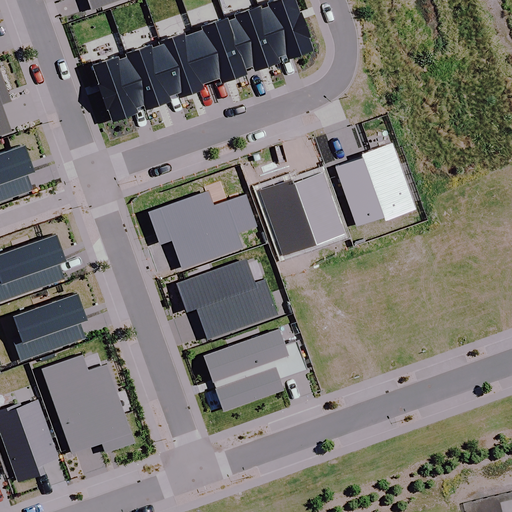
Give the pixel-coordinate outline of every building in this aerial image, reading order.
[(85,0),(89,10),(116,0),(85,0)] [(264,6),(258,8),(275,55),(281,53),(283,58),(308,50),(290,0),(268,0),(262,2),(264,6)] [(231,18),(225,20),(242,67),(248,65),(250,70),(276,61),(256,4),(229,13),(231,18)] [(243,73),(223,16),(190,27),(211,84),(243,73)] [(195,83),(208,79),(191,31),(178,36),(177,32),(158,38),(178,95),(197,89),(195,83)] [(162,98),(176,93),(159,45),(145,50),(143,46),(122,53),(143,110),(163,103),(162,98)] [(128,109),(140,105),(123,57),(111,61),(109,57),(85,66),(105,122),(130,113),(128,109)] [(0,102),(6,101),(0,83),(0,134),(8,132),(0,109),(0,102)] [(27,171),(18,145),(0,151),(0,199),(28,190),(22,173),(27,171)] [(204,190),(144,212),(156,244),(168,239),(179,269),(239,247),(234,232),(252,225),(241,195),(210,206),(204,190)] [(60,260),(51,234),(0,251),(0,300),(60,280),(54,262),(60,260)] [(242,258),(174,284),(184,311),(193,307),(205,339),(273,314),(261,280),(252,283),(242,258)] [(81,319),(72,293),(6,316),(14,338),(10,340),(17,361),(81,339),(75,321),(81,319)] [(275,328),(200,356),(220,412),(280,390),(276,379),(302,369),(292,340),(281,345),(275,328)] [(102,452),(131,441),(102,365),(85,371),(78,354),(38,369),(70,453),(98,442),(102,452)] [(56,457),(35,400),(19,405),(18,402),(0,408),(0,437),(16,482),(41,473),(37,464),(56,457)]
